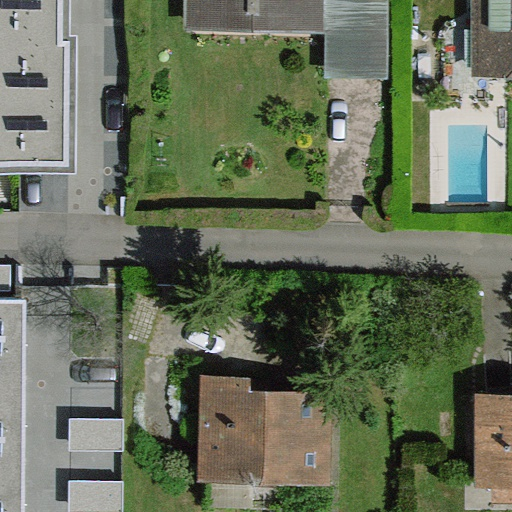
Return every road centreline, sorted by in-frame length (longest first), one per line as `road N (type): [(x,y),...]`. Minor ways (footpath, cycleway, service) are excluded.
road 1 (residential): [(0,237),(511,249)]
road 2 (unknown): [(123,240),(120,0)]
